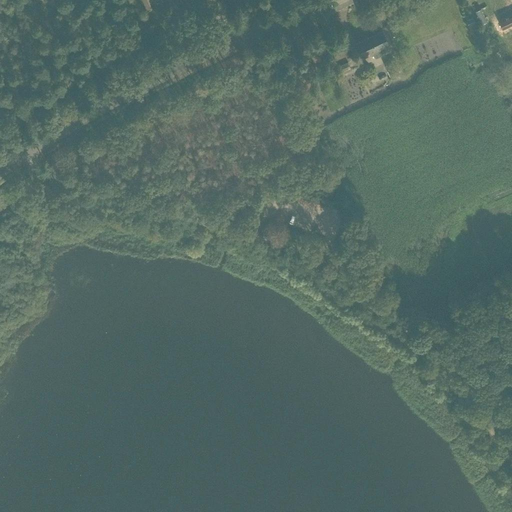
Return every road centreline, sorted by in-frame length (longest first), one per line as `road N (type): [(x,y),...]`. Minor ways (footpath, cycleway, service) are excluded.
road 1 (tertiary): [(25,155),(153,80),(321,0)]
road 2 (unclassified): [(316,260),(78,185),(25,155)]
road 3 (track): [(511,462),(462,381),(417,334)]
